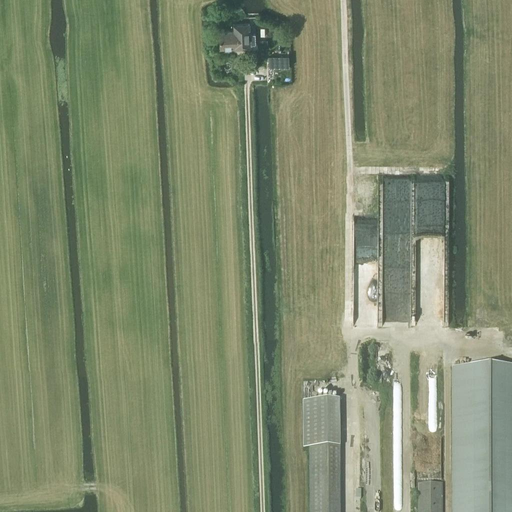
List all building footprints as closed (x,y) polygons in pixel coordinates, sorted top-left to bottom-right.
[(250,34),(249,24),(233,25),(234,31),(219,32),(220,49),(235,48),(235,49),(251,48),(251,44),(254,44),(256,44),(255,33),(250,34)] [(275,53),(284,53),(284,42),(275,42),(275,53)] [(511,511),(511,368),(459,369),(453,369),(453,374),(453,511),(511,511)] [(309,449),(309,451),(309,511),(339,511),(339,449),(338,402),(303,403),(304,449),(309,449)] [(417,511),(441,511),(442,485),(417,485),(417,511)]
